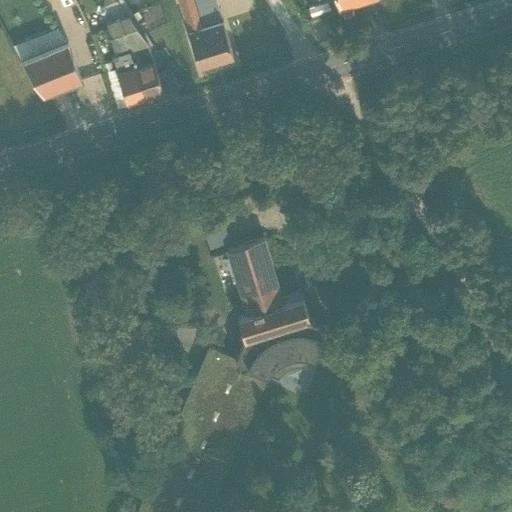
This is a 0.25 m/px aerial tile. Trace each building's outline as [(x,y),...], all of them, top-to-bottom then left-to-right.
[(177,0),(198,61),(232,52),(214,0),(195,0),(194,0),(177,0)] [(145,94),(163,89),(148,41),(127,13),(119,16),(145,94)] [(145,94),(119,16),(105,20),(114,50),(111,51),(115,64),(103,67),(110,90),(122,87),(126,100),(145,94)] [(43,90),(80,76),(67,39),(57,25),(12,42),(43,90)] [(100,60),(85,65),(96,102),(111,97),(100,60)] [(209,245),(229,239),(223,219),(203,225),(209,245)] [(327,320),(307,312),(298,284),(281,288),(264,232),(225,243),(243,308),(237,310),(244,333),(236,351),(218,344),(221,338),(210,334),(135,506),(149,511),(203,511),(267,367),(275,371),(280,366),(285,363),(289,360),(293,359),(300,359),(307,360),(310,350),(313,352),(327,320)]
